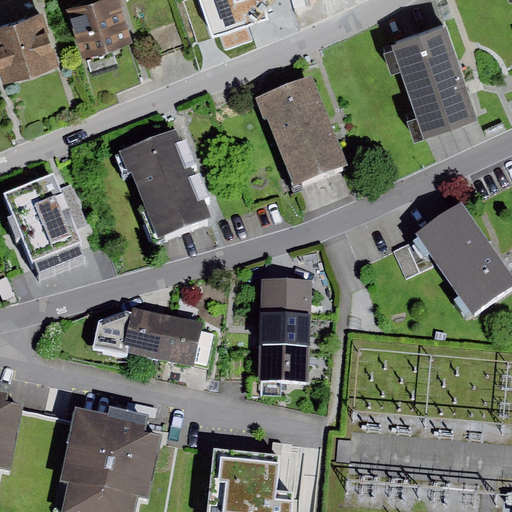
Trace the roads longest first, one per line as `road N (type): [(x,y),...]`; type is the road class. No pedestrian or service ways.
road 1 (residential): [(511,142),(327,227),(0,324)]
road 2 (residential): [(393,0),(311,46),(0,167)]
road 3 (residential): [(0,337),(51,372),(314,432)]
